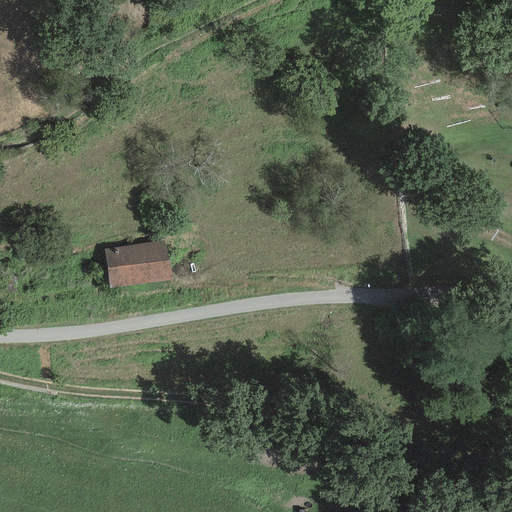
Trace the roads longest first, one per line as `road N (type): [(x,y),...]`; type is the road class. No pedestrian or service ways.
road 1 (unclassified): [(511,297),(335,301),(0,336)]
road 2 (track): [(0,379),(283,411),(380,481),(435,491),(466,511)]
road 3 (track): [(255,0),(147,55),(39,134),(0,148)]
